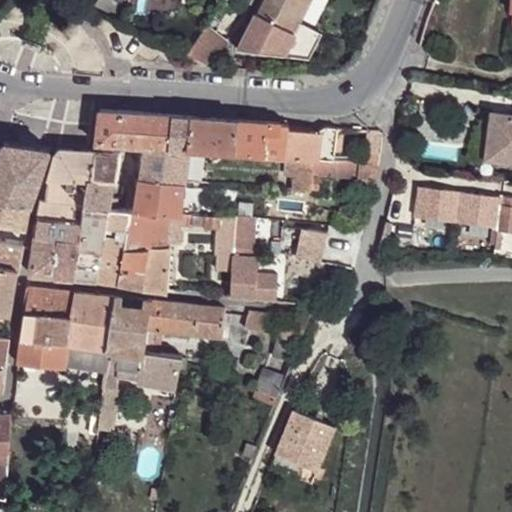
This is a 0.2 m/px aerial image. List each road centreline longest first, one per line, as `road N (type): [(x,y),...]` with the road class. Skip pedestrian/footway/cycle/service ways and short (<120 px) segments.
road 1 (residential): [(0,80),(295,101),(345,97),(376,74),(409,0)]
road 2 (track): [(344,319),(299,365),(242,511)]
